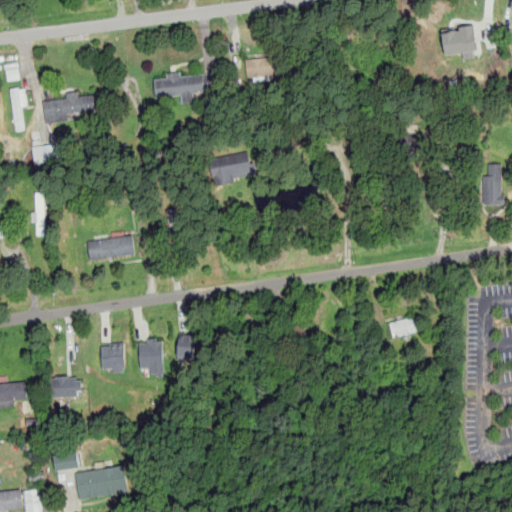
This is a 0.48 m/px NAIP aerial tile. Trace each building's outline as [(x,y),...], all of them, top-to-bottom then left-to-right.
[(479,57),(479,36),(449,36),(449,57),(479,57)] [(274,56),(246,59),(248,82),(276,79),(274,56)] [(155,77),(156,97),(182,95),(183,103),(195,102),(194,92),(213,91),(212,73),(155,77)] [(11,88),(16,131),(26,129),(24,107),(28,107),(25,87),(11,88)] [(94,93),(43,100),(46,123),(97,116),(94,93)] [(400,134),(400,154),(427,154),(427,134),(400,134)] [(32,148),(35,164),(61,160),(58,143),(32,148)] [(211,158),(215,183),(255,177),(251,152),(211,158)] [(484,204),(504,204),(504,163),(484,163),(484,204)] [(36,193),(37,235),(46,235),(45,193),(36,193)] [(178,209),(169,209),(169,237),(178,237),(178,209)] [(122,256),(120,238),(89,241),(91,259),(122,256)] [(424,329),(419,314),(390,323),(394,338),(424,329)] [(289,325),(289,348),(319,348),(319,331),(304,331),(304,325),(289,325)] [(179,357),(195,358),(196,335),(180,334),(179,357)] [(140,338),(140,368),(150,368),(150,375),(163,375),(163,338),(140,338)] [(125,343),(103,343),(103,372),(125,372),(125,343)] [(51,397),(82,397),(82,375),(51,375),(51,397)] [(0,407),(18,406),(18,399),(26,398),(26,382),(0,383),(0,407)] [(80,469),(79,452),(55,454),(56,470),(80,469)] [(126,466),(76,472),(79,499),(129,493),(126,466)] [(43,511),(41,489),(25,490),(26,511),(43,511)] [(0,511),(25,509),(23,490),(0,491),(0,511)]
